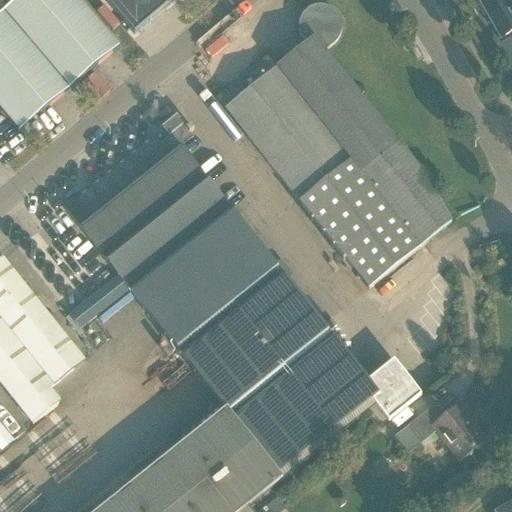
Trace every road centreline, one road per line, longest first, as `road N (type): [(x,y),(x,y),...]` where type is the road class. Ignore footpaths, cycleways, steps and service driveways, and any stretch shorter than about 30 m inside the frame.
road 1 (unknown): [(165,61),(273,219),(357,314),(370,319),(431,260),(466,241)]
road 2 (unclassified): [(0,203),(238,0)]
road 3 (unknown): [(47,511),(179,386)]
road 4 (tertiary): [(485,130),(413,0)]
